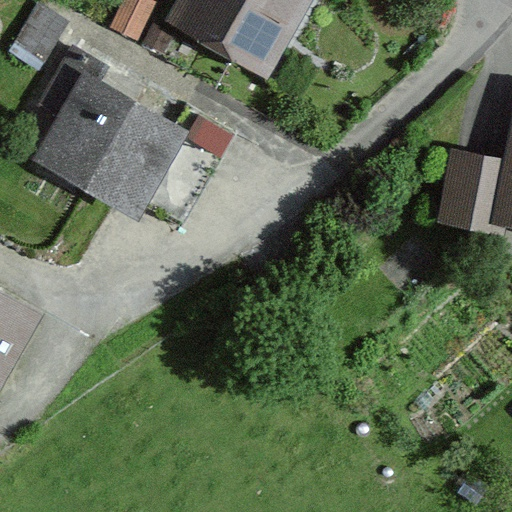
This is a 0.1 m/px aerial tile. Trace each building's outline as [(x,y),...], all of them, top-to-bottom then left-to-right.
[(195,0),(187,14),(261,55),(292,0),(195,0)] [(68,122),(52,151),(181,226),(238,131),(188,103),(173,130),(95,86),(106,66),(75,48),(42,107),(68,122)] [(503,212),(502,211),(511,167),(455,156),(443,215),(500,226),(503,212)] [(503,212),(511,213),(511,159),(511,167),(502,211),(503,212)] [(0,363),(28,313),(0,297),(0,363)]
